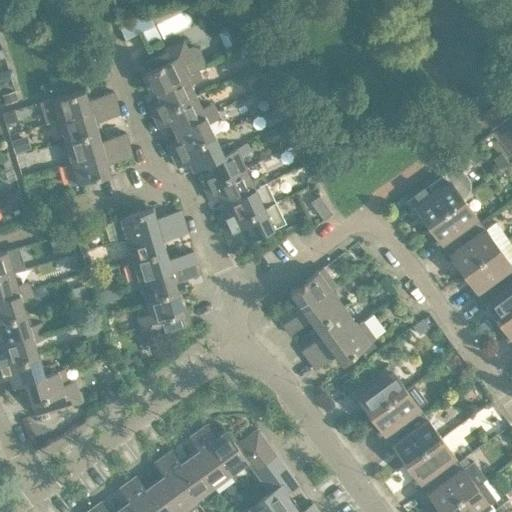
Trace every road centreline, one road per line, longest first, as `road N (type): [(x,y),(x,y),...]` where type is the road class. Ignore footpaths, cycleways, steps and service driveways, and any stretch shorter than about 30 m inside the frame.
road 1 (residential): [(239,303),(196,202),(157,174),(121,71)]
road 2 (residential): [(511,405),(370,217)]
road 3 (residential): [(46,488),(188,383),(235,361)]
road 4 (residential): [(235,361),(287,386),(377,511)]
road 5 (residential): [(239,303),(370,217)]
